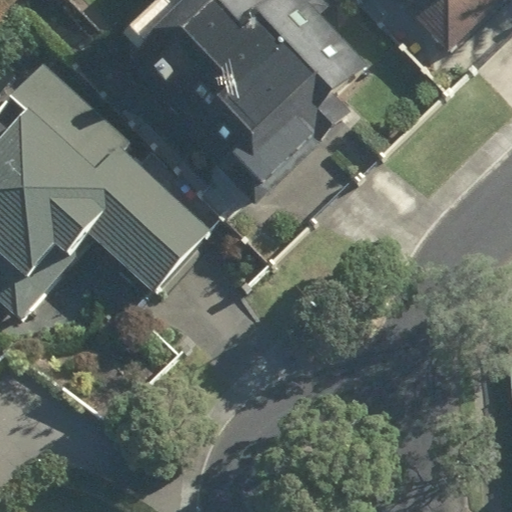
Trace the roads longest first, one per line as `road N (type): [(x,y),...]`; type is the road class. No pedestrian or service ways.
road 1 (residential): [(407,409),(460,268),(511,205)]
road 2 (residential): [(243,511),(249,477),(300,421),(367,407)]
